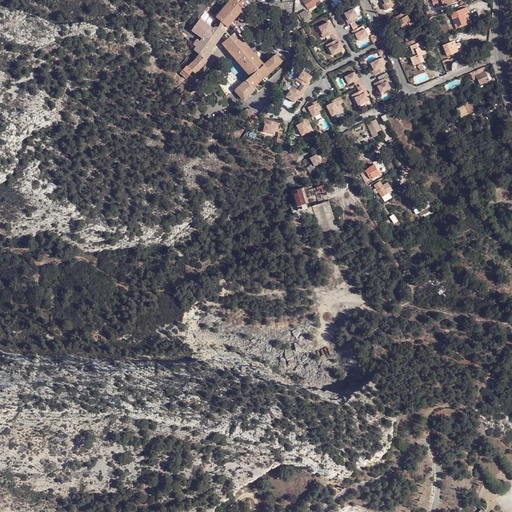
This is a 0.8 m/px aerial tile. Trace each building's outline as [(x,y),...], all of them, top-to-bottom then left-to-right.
[(231,0),(217,16),(218,18),(213,28),(211,26),(200,18),(192,30),(203,38),(200,41),(199,40),(197,40),(194,44),(195,45),(197,46),(195,49),(200,54),(195,60),(190,63),(188,66),(187,66),(184,69),(182,66),(185,63),(188,57),(186,57),(184,61),(179,67),(182,70),(180,73),(186,78),(193,71),(196,73),(199,70),(202,68),(209,58),(213,47),(221,36),(229,26),(246,8),(244,6),(249,1),(248,0),(231,0)] [(321,0),(304,0),(303,1),(309,10),(316,5),(316,4),(321,0)] [(382,0),(385,4),(383,5),(386,11),(396,6),(395,5),(392,0),(382,0)] [(428,0),(432,10),(440,7),(441,8),(453,4),(451,0),(428,0)] [(466,8),(450,14),(454,24),(457,30),(468,25),(464,14),(468,13),(466,8)] [(311,18),(306,9),(298,15),(302,23),(311,18)] [(357,16),(353,9),(344,13),(346,17),(350,24),(357,20),(355,17),(357,16)] [(468,25),(472,23),(468,13),(464,14),(468,25)] [(400,19),(394,23),(398,29),(400,28),(402,31),(401,32),(404,35),(410,30),(411,31),(415,28),(411,24),(413,23),(407,15),(404,18),(403,16),(399,19),(400,19)] [(328,22),(318,27),(322,34),(321,34),(323,38),(329,34),(335,31),(333,27),(332,28),(330,25),(328,22)] [(264,79),(266,77),(283,62),(276,54),(265,64),(260,58),(259,59),(254,53),(255,52),(237,31),(235,33),(229,26),(221,36),(226,41),(222,44),(251,77),(236,90),(244,99),(255,90),(253,88),(255,87),(264,79)] [(360,27),(353,31),(357,38),(358,41),(368,36),(364,29),(362,30),(360,27)] [(341,42),(339,38),(333,41),(326,45),(327,49),(329,48),(333,55),(343,50),(341,46),(339,42),(341,42)] [(417,39),(405,44),(406,48),(410,46),(418,43),(417,39)] [(453,41),(444,46),(449,56),(459,51),(458,48),(461,47),(460,43),(455,45),(453,41)] [(418,43),(410,46),(413,54),(415,53),(416,56),(410,58),(411,61),(415,60),(416,64),(424,61),(422,55),(426,53),(422,42),(418,43)] [(452,64),(452,65),(452,71),(457,70),(468,66),(465,58),(453,63),(452,64)] [(379,59),(370,64),(372,67),(375,74),(388,68),(384,62),(381,63),(379,59)] [(311,77),(303,71),(298,77),(297,76),(295,80),(301,84),(307,87),(309,84),(307,83),(310,79),(311,77)] [(491,78),(488,71),(481,73),(479,74),(483,80),(491,78)] [(354,72),(344,77),(348,84),(346,84),(348,88),(355,85),(361,82),(359,78),(357,79),(354,72)] [(386,77),(374,84),(375,87),(377,87),(379,91),(381,93),(390,88),(387,82),(388,81),(386,77)] [(300,97),(302,94),(297,90),(290,86),(288,89),(289,90),(284,97),(294,103),(296,100),(299,96),(300,97)] [(366,92),(364,88),(358,91),(351,95),(353,99),(354,98),(358,105),(368,100),(367,97),(365,93),(366,92)] [(192,91),(182,101),(188,106),(198,97),(192,91)] [(269,100),(264,97),(256,109),(261,112),(269,100)] [(469,111),(476,108),(471,98),(464,101),(469,111)] [(339,104),(336,99),(333,100),(333,102),(330,104),(326,106),(331,116),(339,112),(339,114),(343,112),(339,104)] [(322,111),(319,104),(311,108),(309,109),(313,119),(320,116),(319,113),(322,111)] [(256,109),(250,116),(255,120),(257,118),(261,113),(256,109)] [(250,127),(255,120),(250,117),(244,119),(242,115),(235,119),(229,116),(226,121),(235,125),(237,128),(243,124),(244,126),(248,124),(250,127)] [(309,133),(313,132),(310,126),(306,118),(303,120),(303,122),(296,125),(301,135),(305,134),(308,132),(309,133)] [(376,119),(367,124),(373,137),(378,135),(377,132),(381,130),(376,119)] [(276,127),(278,127),(279,123),(264,120),(263,124),(265,124),(263,132),(274,135),(275,131),(276,127)] [(349,129),(344,132),(338,135),(343,144),(349,141),(348,139),(353,136),(349,129)] [(309,158),(313,166),(318,164),(314,156),(309,158)] [(379,160),(375,163),(381,173),(385,170),(379,160)] [(374,165),(368,169),(374,178),(380,174),(374,165)] [(380,181),(374,185),(382,197),(388,194),(380,181)] [(317,185),(320,194),(327,192),(324,183),(317,185)] [(306,185),(300,187),(299,201),(308,200),(306,185)] [(425,218),(434,212),(425,199),(412,208),(417,214),(420,212),(425,218)] [(332,229),(337,228),(329,200),(321,202),(322,205),(323,204),(328,220),(332,219),(333,223),(331,224),(332,229)] [(320,214),(314,202),(306,206),(308,210),(302,212),(305,218),(320,214)]
